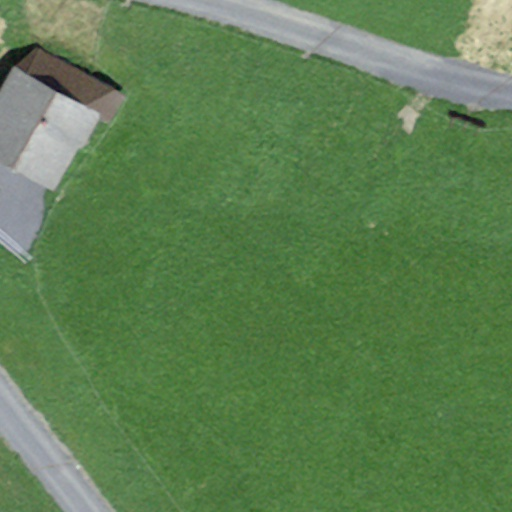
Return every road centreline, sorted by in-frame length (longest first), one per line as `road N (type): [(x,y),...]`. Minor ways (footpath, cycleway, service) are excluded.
road 1 (residential): [(511,93),(435,78),(200,0)]
road 2 (residential): [(0,406),(85,511)]
